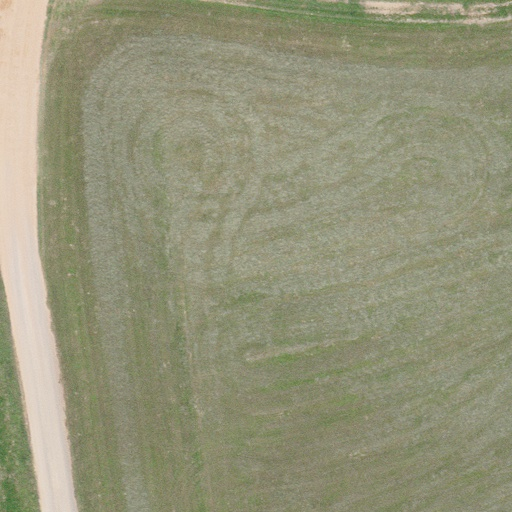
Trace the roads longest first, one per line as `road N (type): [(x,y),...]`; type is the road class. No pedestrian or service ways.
road 1 (track): [(59,511),(12,199),(6,71),(26,0)]
road 2 (track): [(511,10),(428,16),(259,0)]
